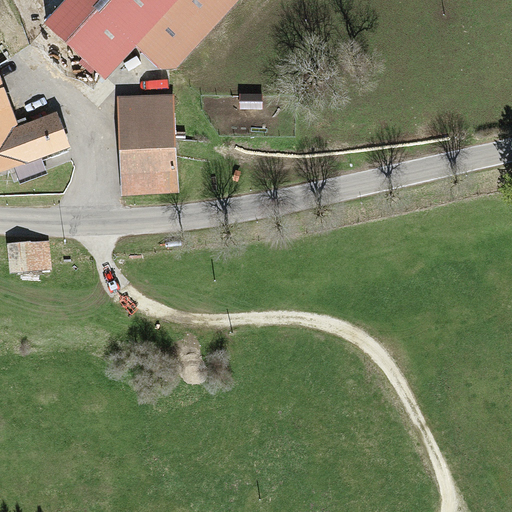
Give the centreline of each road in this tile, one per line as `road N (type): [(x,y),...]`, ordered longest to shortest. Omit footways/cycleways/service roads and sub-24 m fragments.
road 1 (track): [(91,223),(122,307),(149,323),(323,318),(382,350),(424,429),(446,511)]
road 2 (tertiary): [(511,147),(174,218),(0,219)]
